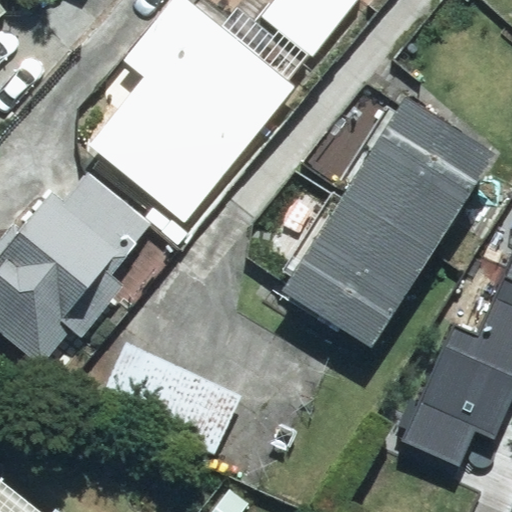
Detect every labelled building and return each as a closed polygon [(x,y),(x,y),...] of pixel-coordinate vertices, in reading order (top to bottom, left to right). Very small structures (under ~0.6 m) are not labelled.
[(296,87),(186,0),(173,0),(125,61),(146,78),(91,146),(188,222),(296,87)] [(275,0),(262,17),(314,58),(360,0),(275,0)] [(0,2),(0,20),(9,14),(0,2)] [(494,156),(403,100),(281,294),(371,350),(494,156)] [(14,224),(0,241),(0,332),(41,366),(62,341),(73,350),(124,287),(111,276),(153,224),(89,173),(64,203),(52,193),(22,230),(14,224)] [(511,476),(498,509),(503,511),(511,511),(511,248),(474,336),(454,324),(442,355),(462,364),(445,401),(421,391),(401,440),(459,467),(477,434),(503,445),(507,432),(511,434),(511,476)] [(243,396),(126,342),(99,401),(215,455),(243,396)]
